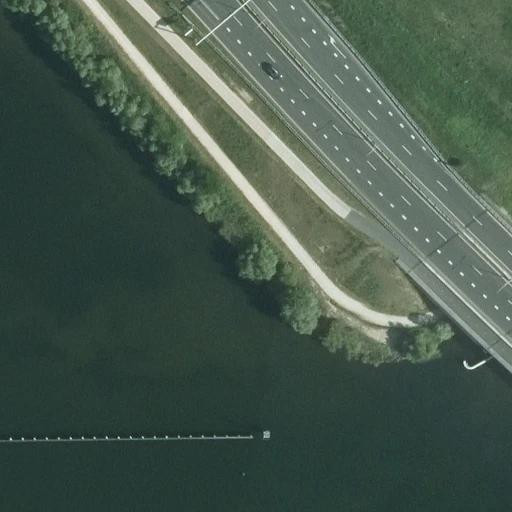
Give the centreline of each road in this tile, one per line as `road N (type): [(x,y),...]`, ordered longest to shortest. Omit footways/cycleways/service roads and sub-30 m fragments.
road 1 (primary): [(213,0),(436,247),(511,313)]
road 2 (primary): [(511,256),(265,0)]
